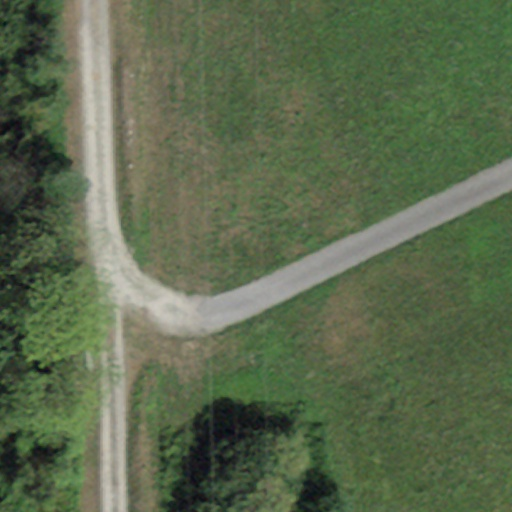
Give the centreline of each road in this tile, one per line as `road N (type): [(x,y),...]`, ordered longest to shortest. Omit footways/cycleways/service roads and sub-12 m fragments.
road 1 (track): [(115,511),(99,0)]
road 2 (unclassified): [(111,341),(511,152)]
